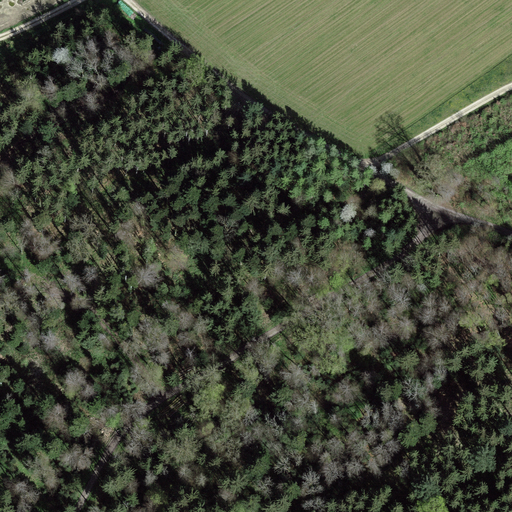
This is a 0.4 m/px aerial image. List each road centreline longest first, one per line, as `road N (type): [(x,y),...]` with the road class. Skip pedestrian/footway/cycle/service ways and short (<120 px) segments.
road 1 (track): [(461,220),(127,428),(76,511)]
road 2 (track): [(128,0),(273,120),(367,171)]
road 3 (track): [(367,171),(511,89)]
road 4 (track): [(367,171),(511,238)]
